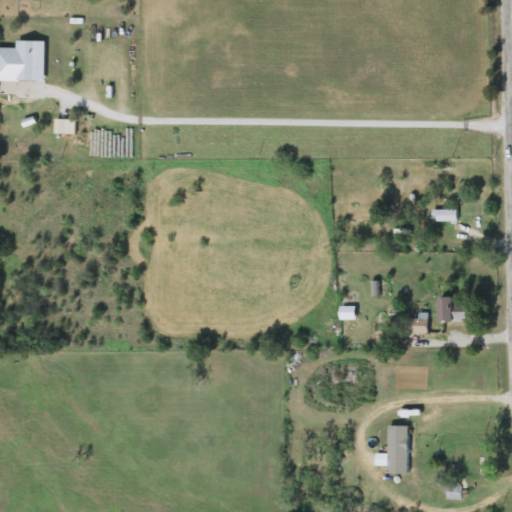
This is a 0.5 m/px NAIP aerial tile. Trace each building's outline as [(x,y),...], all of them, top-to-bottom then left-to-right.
[(44,81),(0,81),(0,48),(16,48),(16,41),(44,41),(44,81)] [(43,134),(43,119),(77,119),(77,134),(43,134)] [(457,210),(457,222),(432,222),(432,210),(457,210)] [(470,322),(438,322),(438,297),(453,297),(453,303),(470,303),(470,322)] [(355,320),(339,320),(339,306),(355,306),(355,320)] [(408,426),(407,474),(387,474),(387,466),(375,466),(376,454),(387,455),(388,426),(408,426)]
